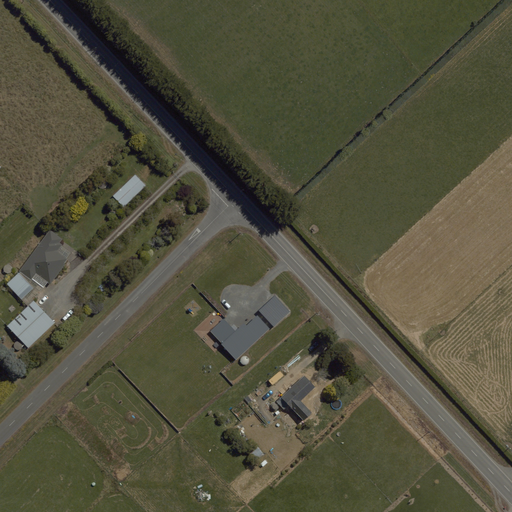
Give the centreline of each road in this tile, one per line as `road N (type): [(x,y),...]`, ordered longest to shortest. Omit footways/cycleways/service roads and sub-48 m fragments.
road 1 (tertiary): [(236,197),(511,493)]
road 2 (residential): [(236,197),(0,434)]
road 3 (tertiary): [(50,0),(236,197)]
